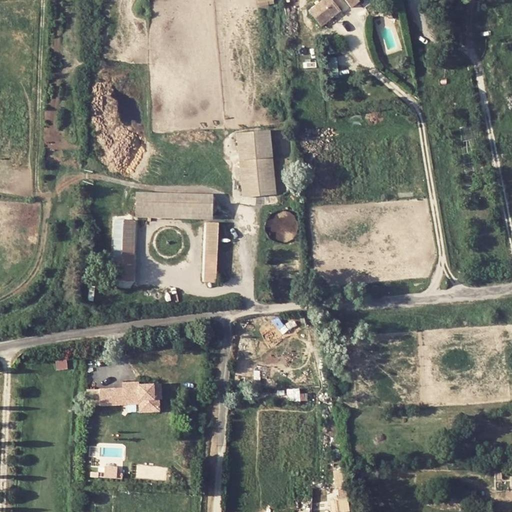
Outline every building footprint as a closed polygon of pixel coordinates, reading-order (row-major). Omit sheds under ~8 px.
[(325,6),(333,15),(339,10),(332,1),(325,6)] [(333,15),(325,6),(312,16),(320,26),(333,15)] [(244,199),(277,194),(269,131),(236,135),(244,199)] [(136,203),(212,205),(211,195),(137,193),(136,203)] [(136,203),(136,218),(211,220),(212,205),(136,203)] [(133,280),(133,220),(123,221),(123,280),(133,280)] [(214,282),(216,223),(204,223),(203,281),(214,282)] [(163,383),(87,385),(88,409),(127,408),(128,412),(164,410),(163,383)] [(347,487),(345,469),(335,470),(337,487),(347,487)]
